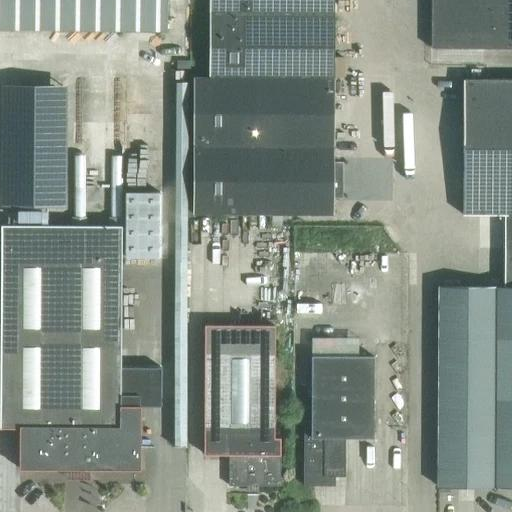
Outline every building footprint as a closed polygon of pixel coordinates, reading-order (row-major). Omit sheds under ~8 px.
[(0,0),(0,28),(164,30),(164,0),(0,0)] [(334,214),(334,78),(333,0),(208,0),(209,77),(194,77),(193,213),(334,214)] [(511,48),(511,0),(432,0),(432,48),(511,48)] [(338,56),(339,76),(348,75),(347,55),(338,56)] [(511,79),(463,79),(463,215),(505,215),(505,287),(440,286),(438,486),(511,486),(511,79)] [(1,83),(1,204),(57,204),(58,84),(1,83)] [(127,191),(127,257),(159,257),(160,191),(127,191)] [(21,221),(50,223),(51,209),(22,208),(21,221)] [(120,406),(121,242),(121,226),(1,225),(0,424),(0,427),(20,428),(20,468),(140,469),(140,406),(120,406)] [(229,486),(280,486),(280,438),(276,438),(275,325),(205,326),(204,455),(229,455),(229,486)] [(148,346),(149,338),(126,337),(126,345),(148,346)] [(373,439),(374,357),(312,357),(312,422),(305,422),(304,486),(335,486),(335,477),(345,477),(345,439),(373,439)]
